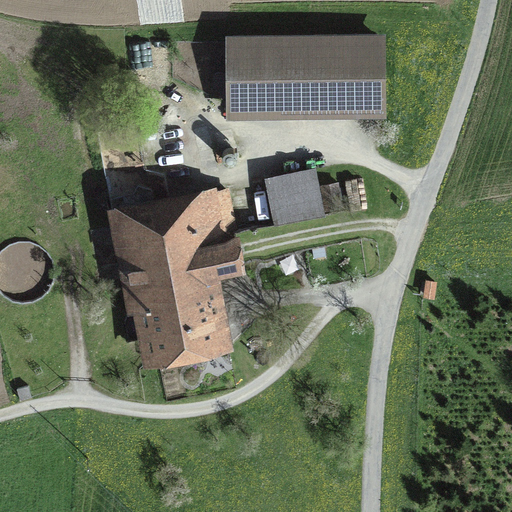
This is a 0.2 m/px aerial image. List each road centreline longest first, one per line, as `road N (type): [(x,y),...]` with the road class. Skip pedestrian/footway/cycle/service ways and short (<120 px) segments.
road 1 (unclassified): [(489,0),(390,342),(372,511)]
road 2 (track): [(0,422),(76,404),(164,416),(225,407),(278,375),(349,298),(403,293)]
road 3 (track): [(211,178),(360,155),(431,193)]
road 4 (track): [(253,250),(354,229),(421,228)]
